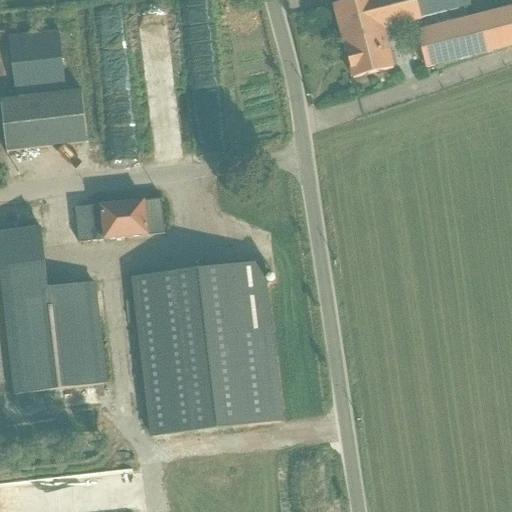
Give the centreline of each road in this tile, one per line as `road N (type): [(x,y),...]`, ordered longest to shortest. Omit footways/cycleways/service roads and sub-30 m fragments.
road 1 (residential): [(358,511),(305,157)]
road 2 (unclassified): [(0,190),(305,157)]
road 3 (residential): [(305,157),(272,0)]
